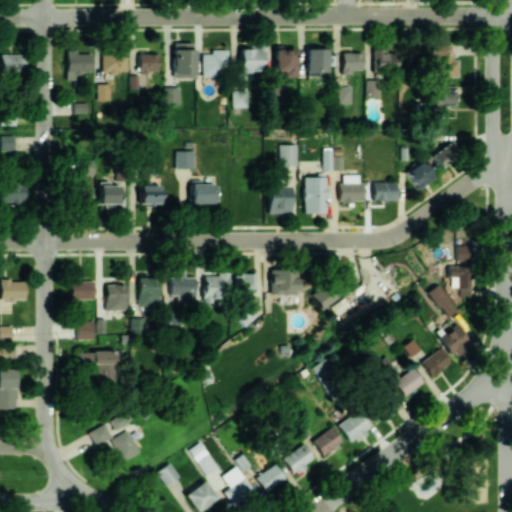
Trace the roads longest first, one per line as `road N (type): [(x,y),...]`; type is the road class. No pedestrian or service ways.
road 1 (residential): [(0,241),(369,241),(409,228),(503,161)]
road 2 (residential): [(0,17),(511,16)]
road 3 (residential): [(80,500),(59,477),(45,422),(43,0)]
road 4 (residential): [(315,511),(507,374)]
road 5 (residential): [(507,374),(503,161)]
road 6 (residential): [(490,0),(492,113),(503,161)]
road 7 (residential): [(0,502),(80,500),(136,511)]
road 8 (residential): [(507,511),(507,374)]
